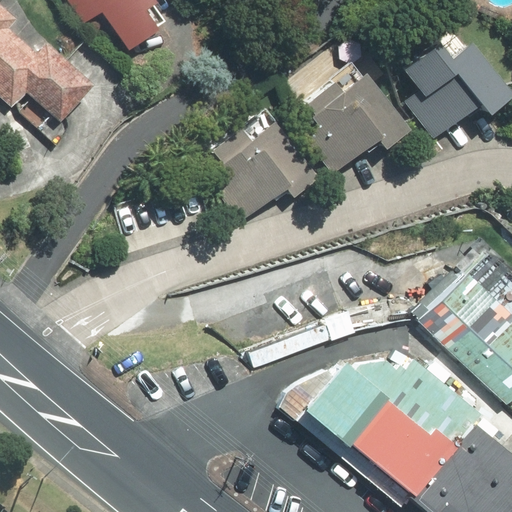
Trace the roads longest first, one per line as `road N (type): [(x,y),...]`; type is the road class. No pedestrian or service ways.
road 1 (residential): [(308,0),(202,70),(112,153),(0,303)]
road 2 (primary): [(183,511),(0,361)]
